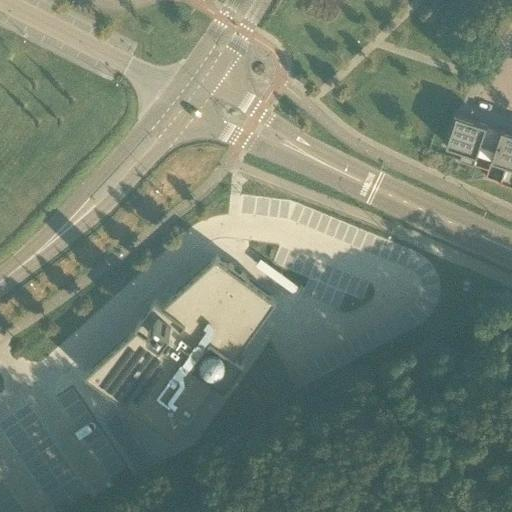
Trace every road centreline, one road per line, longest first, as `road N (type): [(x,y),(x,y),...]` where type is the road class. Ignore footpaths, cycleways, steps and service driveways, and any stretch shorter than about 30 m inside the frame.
road 1 (motorway): [(0,274),(157,162),(350,0)]
road 2 (tertiary): [(511,251),(188,94)]
road 3 (motorway): [(273,0),(114,133),(0,215)]
road 4 (tertiary): [(0,284),(96,201),(188,94)]
road 5 (tertiary): [(188,94),(0,1)]
